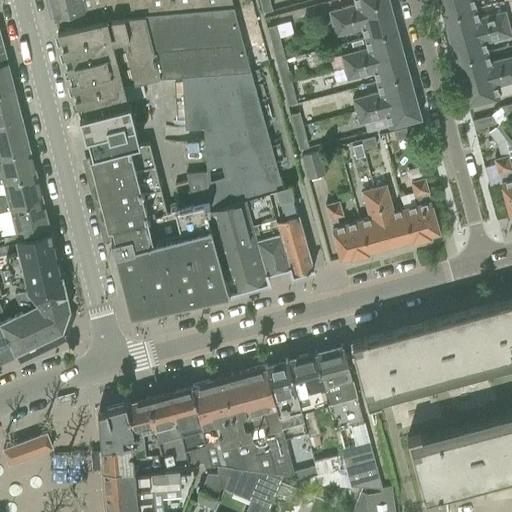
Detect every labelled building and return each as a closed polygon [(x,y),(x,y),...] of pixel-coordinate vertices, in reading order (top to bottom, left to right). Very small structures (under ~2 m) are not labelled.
[(58,36),(61,35),(139,15),(232,8),(229,0),(49,0),(53,19),(58,36)] [(259,0),(262,13),(271,10),(268,0),(259,0)] [(352,0),(353,3),(327,10),(331,24),(390,8),(388,0),(352,0)] [(437,0),(443,17),(476,8),(473,0),(437,0)] [(69,46),(61,48),(78,115),(127,102),(123,86),(154,78),(180,76),(249,70),(232,8),(139,15),(61,35),(67,38),(69,46)] [(331,24),(334,35),(360,28),(363,39),(364,39),(396,30),(390,8),(331,24)] [(476,8),(443,17),(449,39),(509,23),(505,10),(479,17),(476,8)] [(509,23),(449,39),(455,61),(488,52),(485,42),(511,35),(509,23)] [(275,26),(267,28),(270,40),(279,38),(278,35),(275,26)] [(365,47),(339,54),(343,68),(402,52),(396,30),(364,39),(363,39),(365,47)] [(279,38),(270,40),(272,49),(276,61),(276,62),(284,60),(284,59),(283,55),(281,48),(281,45),(279,38)] [(402,52),(343,68),(346,79),(372,72),(375,83),(376,82),(408,74),(402,52)] [(488,52),(455,61),(460,83),(511,69),(511,54),(490,61),(488,52)] [(284,60),(276,62),(276,64),(277,67),(281,83),(282,84),(290,82),(290,81),(288,74),(288,72),(285,62),(284,60)] [(0,93),(14,90),(7,62),(0,63),(0,93)] [(511,69),(460,83),(466,105),(486,100),(500,96),(497,86),(511,82),(511,69)] [(202,126),(208,201),(231,291),(268,281),(266,274),(289,268),(291,276),(312,270),(286,176),(279,178),(249,70),(180,76),(184,127),(202,126)] [(377,91),(351,98),(355,111),(414,95),(408,74),(376,82),(375,83),(377,91)] [(290,82),(282,84),(287,105),(287,106),(296,103),(296,102),(295,101),(291,86),(290,82)] [(0,124),(21,120),(14,90),(0,93),(0,124)] [(414,95),(355,111),(358,123),(385,116),(388,127),(401,123),(420,118),(414,95)] [(127,102),(78,115),(84,137),(86,136),(88,146),(91,155),(139,143),(136,133),(134,124),(128,102),(127,102)] [(511,103),(502,106),(504,115),(511,112),(511,103)] [(298,113),(290,115),(299,149),(307,147),(298,113)] [(491,115),(471,121),(474,129),(493,124),(491,115)] [(0,156),(29,149),(21,120),(0,124),(0,156)] [(405,128),(393,131),(395,140),(407,137),(405,128)] [(373,136),(361,140),(364,148),(375,145),(373,136)] [(88,156),(95,180),(154,165),(148,142),(140,143),(139,143),(91,155),(88,156)] [(360,144),(352,146),(355,158),(364,156),(360,144)] [(0,183),(2,184),(35,175),(29,149),(0,156),(0,183)] [(324,175),(316,150),(300,155),(308,180),(324,175)] [(511,171),(508,155),(494,159),(497,173),(498,173),(502,186),(501,186),(508,214),(511,212),(511,171)] [(95,180),(100,203),(160,188),(154,165),(95,180)] [(0,211),(9,210),(42,202),(35,175),(2,184),(0,183),(0,211)] [(412,193),(400,196),(403,207),(404,206),(414,242),(430,237),(429,235),(439,233),(433,211),(431,205),(427,192),(428,192),(424,178),(409,182),(412,193)] [(386,183),(372,186),(389,246),(410,240),(411,243),(414,242),(404,206),(403,207),(393,209),(386,183)] [(368,216),(355,219),(365,255),(368,254),(367,252),(389,246),(372,186),(361,190),(368,216)] [(100,203),(106,226),(166,211),(160,188),(100,203)] [(365,255),(355,219),(338,224),(336,216),(343,215),(339,200),(324,204),(339,259),(348,257),(349,260),(365,255)] [(166,211),(106,226),(110,241),(129,314),(207,297),(231,291),(208,201),(191,205),(178,208),(166,211)] [(42,202),(9,210),(15,234),(48,227),(42,202)] [(0,296),(0,294),(0,268),(55,256),(50,231),(30,235),(14,239),(15,243),(4,245),(6,254),(0,255),(0,296)] [(55,256),(0,268),(0,269),(3,283),(15,280),(23,278),(26,291),(61,283),(55,256)] [(26,291),(14,294),(23,312),(0,322),(0,324),(13,352),(61,330),(68,309),(61,283),(26,291)] [(363,338),(350,341),(352,348),(351,348),(366,403),(374,401),(380,399),(377,389),(511,352),(511,420),(423,444),(420,434),(407,437),(421,490),(420,491),(421,494),(422,494),(423,494),(422,490),(435,487),(437,495),(437,496),(440,495),(440,494),(441,494),(444,493),(445,493),(451,491),(456,490),(466,487),(499,478),(509,475),(511,474),(511,293),(511,294),(511,295),(511,296),(509,297),(510,298),(479,306),(469,309),(465,310),(454,313),(421,322),(411,325),(407,326),(396,329),(378,334),(367,337),(366,337),(366,336),(363,337),(363,338)] [(0,358),(13,352),(0,324),(0,310),(2,309),(0,305),(0,358)] [(344,344),(314,352),(326,395),(329,408),(327,409),(339,450),(340,452),(343,466),(349,485),(379,487),(381,487),(363,422),(352,381),(342,347),(345,346),(344,344)] [(290,359),(286,360),(296,394),(298,404),(303,420),(306,433),(307,438),(319,434),(313,412),(327,409),(329,408),(326,395),(314,352),(290,359)] [(277,362),(263,366),(273,403),(274,407),(276,406),(277,411),(281,426),(285,439),(306,433),(303,420),(298,404),(296,394),(286,360),(277,362)] [(220,377),(219,378),(244,469),(259,471),(294,475),(285,439),(281,426),(277,411),(276,406),(274,407),(273,403),(263,366),(243,371),(220,377)] [(217,465),(230,467),(244,469),(219,378),(191,385),(204,445),(209,466),(217,465)] [(191,385),(168,391),(184,449),(188,463),(202,461),(204,467),(209,466),(204,445),(191,385)] [(188,463),(184,449),(168,391),(145,397),(155,432),(164,465),(188,463)] [(145,397),(123,404),(134,444),(143,443),(143,452),(155,451),(159,467),(164,466),(164,465),(155,432),(145,397)] [(415,428),(441,423),(436,397),(393,404),(396,424),(414,421),(415,428)] [(97,416),(100,447),(134,444),(123,404),(104,408),(105,410),(99,411),(97,416)] [(46,432),(2,449),(8,464),(51,447),(46,432)] [(100,447),(102,470),(133,468),(144,467),(143,443),(134,444),(100,447)] [(340,452),(312,460),(313,465),(316,474),(343,466),(340,452)] [(316,474),(313,465),(293,470),(296,480),(307,477),(316,474)] [(316,474),(307,477),(309,483),(349,485),(343,466),(316,474)] [(133,468),(102,470),(104,511),(181,511),(199,468),(135,471),(133,471),(133,468)] [(266,511),(282,474),(259,471),(244,469),(237,468),(227,491),(248,499),(242,511),(266,511)] [(207,473),(200,489),(218,497),(224,481),(227,475),(207,473)] [(360,492),(351,511),(394,511),(391,486),(381,487),(379,487),(380,492),(378,492),(365,494),(363,493),(360,492)] [(200,489),(195,501),(213,509),(218,497),(200,489)]
